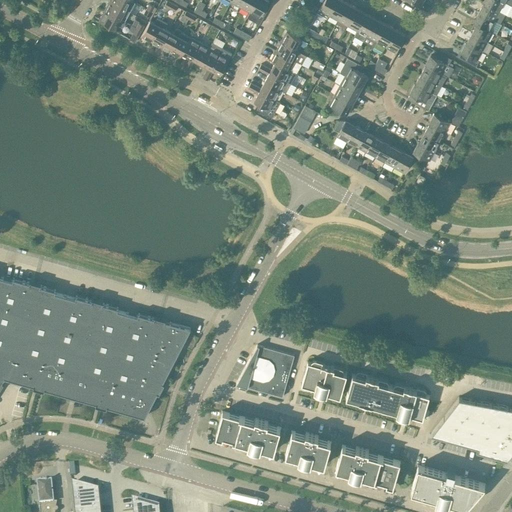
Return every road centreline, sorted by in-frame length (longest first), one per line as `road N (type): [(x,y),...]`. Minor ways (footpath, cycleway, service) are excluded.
road 1 (unclassified): [(171,470),(200,384),(307,179)]
road 2 (tertiary): [(61,42),(307,179)]
road 3 (tertiary): [(307,179),(427,241),(511,247)]
road 4 (unclassified): [(0,454),(53,440),(171,470)]
road 5 (unclassified): [(171,470),(319,511)]
